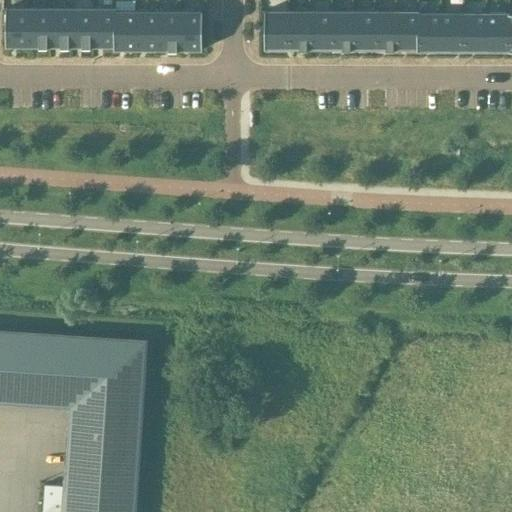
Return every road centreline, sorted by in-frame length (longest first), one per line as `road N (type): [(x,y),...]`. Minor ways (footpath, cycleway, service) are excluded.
road 1 (secondary): [(0,250),(511,282)]
road 2 (secondary): [(511,251),(0,220)]
road 3 (residential): [(511,75),(232,76)]
road 4 (residential): [(232,76),(0,77)]
